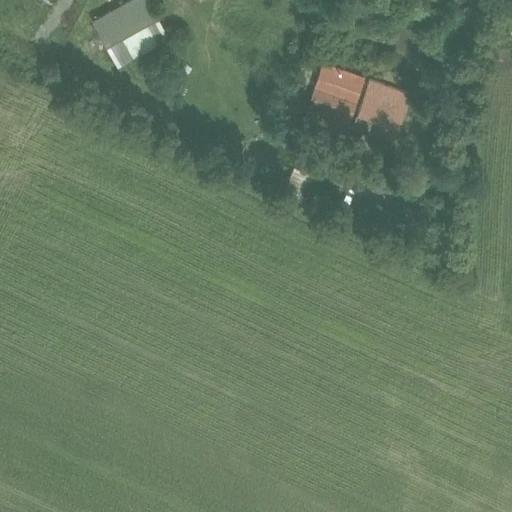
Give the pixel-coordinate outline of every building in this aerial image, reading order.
[(126,0),(92,19),(106,45),(158,16),(148,0),(126,0)] [(342,142),(364,76),(325,63),(302,128),(342,142)] [(411,92),(369,79),(353,128),(368,132),(372,120),(399,129),(411,92)] [(320,207),(340,159),(319,150),(307,178),(302,176),(294,196),(320,207)] [(428,176),(414,171),(412,178),(425,183),(428,176)] [(435,228),(432,236),(440,239),(443,231),(435,228)]
